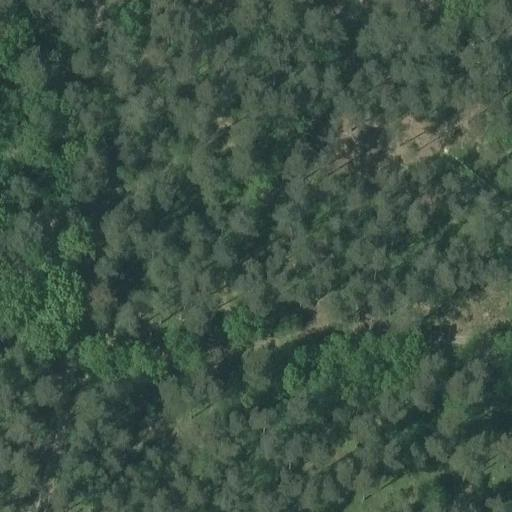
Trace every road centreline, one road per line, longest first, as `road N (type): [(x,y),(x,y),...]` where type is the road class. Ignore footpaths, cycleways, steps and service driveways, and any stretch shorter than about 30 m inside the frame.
road 1 (track): [(28,511),(150,0)]
road 2 (track): [(0,360),(511,343)]
